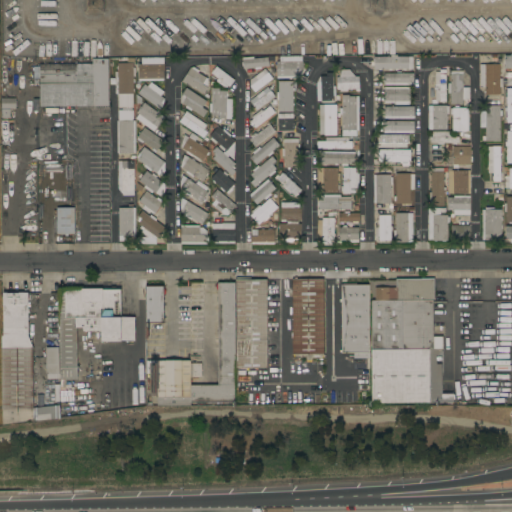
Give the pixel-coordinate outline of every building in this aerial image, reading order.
[(511,68),(511,54),(503,55),(503,69),(511,68)] [(373,69),(373,66),(370,66),(370,61),(373,61),(373,57),(390,57),(390,55),(396,55),(396,57),(412,57),(412,69),(373,69)] [(301,56),(301,61),(302,61),(302,69),(301,69),(301,76),(300,76),(299,78),(276,79),(276,61),(279,61),(279,56),(301,56)] [(137,64),(141,64),(141,61),(136,61),(136,59),(134,59),(134,58),(163,57),(164,71),(163,71),(163,79),(163,80),(140,81),(139,83),(135,83),(135,81),(138,81),(137,64)] [(260,67),(260,69),(254,70),(254,68),(242,69),(241,58),(253,57),(253,59),(267,57),(268,66),(260,67)] [(39,106),(38,64),(92,63),(92,59),(107,59),(108,106),(39,106)] [(132,67),(134,67),(134,76),(132,76),(132,79),(133,79),(134,83),(133,83),(133,94),(132,94),(132,108),(117,108),(117,94),(114,94),(114,72),(117,71),(116,63),(131,63),(131,60),(134,60),(135,63),(132,63),(132,67)] [(499,79),(501,78),(501,87),(499,87),(499,94),(484,95),(484,87),(479,87),(479,64),(492,64),(492,63),(496,63),(496,64),(499,64),(499,79)] [(182,81),(189,68),(190,68),(193,67),(198,71),(197,73),(207,79),(206,81),(207,81),(207,87),(203,93),(182,81)] [(233,80),(228,87),(227,86),(225,88),(224,87),(223,87),(215,81),(217,78),(210,73),(215,67),(233,80)] [(254,92),(249,86),(249,79),(264,69),(267,73),(268,72),(272,78),(254,92)] [(336,77),(338,77),(340,70),(348,69),(354,77),(358,77),(358,91),(354,91),(354,89),(351,89),(351,90),(349,90),(349,89),(346,89),(346,92),(339,92),(339,90),(336,90),(336,77)] [(445,102),(439,102),(439,100),(436,100),(436,103),(430,104),(430,100),(434,99),(434,72),(439,72),(439,70),(445,70),(445,102)] [(462,87),(468,87),(468,99),(469,99),(469,106),(462,106),(462,99),(462,104),(460,104),(460,105),(456,105),(456,104),(449,104),(449,93),(447,93),(447,83),(450,83),(449,71),(462,71),(462,87)] [(413,73),(413,85),(383,85),(382,73),(413,73)] [(333,100),(327,100),(327,98),(322,98),(322,83),(326,83),(326,76),(332,75),(333,100)] [(292,112),(277,112),(277,100),(275,100),(275,92),(277,92),(277,81),(292,81),(292,112)] [(137,93),(144,84),(147,86),(150,82),(163,91),(160,96),(163,98),(162,105),(159,109),(137,93)] [(256,110),(251,104),(252,104),(249,100),(261,91),(262,91),(270,85),(273,89),(270,91),(274,96),(256,110)] [(409,87),(409,89),(409,105),(394,105),(394,103),(384,103),(384,87),(409,87)] [(206,101),(204,104),(207,107),(205,110),(206,111),(202,117),(191,109),(190,111),(185,108),(186,106),(180,102),(180,97),(182,95),(181,94),(185,88),(206,101)] [(231,119),(223,119),(223,120),(220,120),(220,119),(218,119),(218,116),(211,116),(211,112),(208,112),(209,104),(211,104),(211,88),(219,88),(218,91),(226,91),(226,93),(227,93),(227,97),(226,97),(226,99),(231,99),(231,119)] [(358,130),(356,130),(356,136),(341,136),(341,114),(339,114),(339,108),(341,108),(341,100),(334,100),(334,96),(338,96),(338,97),(340,97),(340,95),(348,95),(348,96),(357,96),(358,130)] [(0,98),(15,98),(15,108),(8,108),(0,108),(0,98)] [(156,112),(156,111),(164,117),(157,127),(156,127),(153,132),(143,125),(141,128),(136,124),(138,121),(135,118),(138,114),(136,112),(143,102),(156,112)] [(254,128),(253,127),(252,128),(249,124),(250,123),(249,122),(252,119),(251,117),(260,110),(262,111),(269,106),(268,105),(270,103),(273,107),(271,108),(274,113),(254,128)] [(318,105),(336,105),(336,119),(339,119),(339,128),(336,128),(336,135),(323,135),(318,135),(318,105)] [(413,107),(413,119),(383,119),(383,106),(413,107)] [(427,106),(446,106),(448,106),(448,114),(446,114),(446,125),(449,125),(449,128),(446,128),(446,129),(427,129),(427,106)] [(468,131),(465,131),(465,132),(460,132),(460,131),(457,131),(457,132),(453,132),(453,131),(451,131),(451,115),(450,115),(450,109),(452,109),(452,108),(454,108),(454,106),(458,106),(458,108),(468,108),(468,131)] [(499,141),(485,141),(485,140),(482,140),(482,136),(484,136),(484,127),(479,127),(479,111),(484,111),(484,106),(499,106),(499,111),(501,111),(501,116),(499,116),(499,141)] [(0,108),(8,108),(8,117),(0,117),(0,108)] [(116,121),(117,121),(117,110),(132,110),(132,121),(135,121),(135,153),(133,153),(133,154),(118,154),(118,153),(116,153),(116,121)] [(178,122),(185,111),(206,125),(203,130),(206,132),(202,138),(178,122)] [(277,114),(292,113),(293,131),(277,131),(277,114)] [(0,119),(9,119),(10,146),(0,147),(0,119)] [(413,121),(413,131),(412,131),(412,133),(383,133),(383,121),(413,121)] [(254,147),(249,140),(251,138),(249,136),(254,132),(256,134),(269,124),(274,131),(254,147)] [(211,159),(215,154),(212,151),(216,147),(222,153),(223,151),(224,152),(226,150),(224,149),(223,151),(218,147),(219,145),(216,142),(214,144),(209,139),(210,138),(208,136),(217,126),(221,130),(223,129),(230,136),(229,137),(234,141),(234,142),(233,160),(228,156),(227,157),(235,164),(232,166),(234,168),(233,170),(234,171),(230,176),(211,159)] [(163,141),(155,153),(151,150),(152,148),(142,142),(141,143),(136,139),(137,138),(136,137),(143,127),(163,141)] [(428,143),(428,137),(431,137),(431,131),(448,131),(448,134),(451,134),(451,135),(454,135),(454,137),(458,137),(458,143),(428,143)] [(506,160),(505,160),(505,155),(506,155),(506,146),(504,146),(504,142),(506,142),(506,134),(502,134),(502,131),(511,131),(511,163),(506,163),(506,160)] [(208,151),(201,161),(192,155),(191,157),(185,152),(186,151),(180,147),(183,135),(188,137),(191,133),(197,137),(194,141),(208,151)] [(408,135),(408,143),(406,143),(406,148),(378,147),(378,135),(408,135)] [(255,165),(249,158),(253,154),(251,152),(258,147),(260,149),(272,138),(278,145),(271,151),(273,153),(268,157),(266,155),(255,165)] [(331,149),(326,149),(326,148),(316,148),(316,142),(325,141),(325,138),(347,138),(347,141),(351,141),(351,149),(331,149)] [(298,167),(283,168),(283,156),(281,156),(281,149),(283,149),(283,139),(297,139),(298,167)] [(500,182),(492,182),(492,173),(487,173),(487,146),(499,146),(500,182)] [(164,172),(160,177),(151,170),(149,171),(143,166),(144,165),(137,160),(138,158),(136,157),(143,147),(164,162),(164,172)] [(457,169),(452,169),(452,165),(445,165),(445,159),(440,159),(440,155),(444,155),(444,150),(451,150),(451,155),(452,155),(452,147),(469,147),(469,156),(471,156),(471,162),(470,162),(470,165),(457,165),(457,169)] [(409,150),(409,162),(407,162),(407,163),(401,163),(401,162),(377,162),(377,161),(372,161),(372,151),(377,151),(377,150),(409,150)] [(354,152),(354,164),(347,164),(347,166),(340,166),(340,164),(318,163),(318,151),(354,152)] [(191,159),(191,158),(194,160),(193,161),(198,164),(199,164),(201,165),(200,166),(201,167),(203,164),(208,167),(206,170),(208,171),(201,181),(193,176),(192,177),(184,173),(186,171),(179,167),(183,155),(191,159)] [(254,187),(249,182),(253,179),(249,174),(252,172),(251,170),(257,165),(258,167),(271,156),(275,161),(271,164),(275,169),(273,170),(275,171),(269,176),(268,175),(254,187)] [(133,195),(122,195),(117,189),(117,161),(133,161),(133,195)] [(511,195),(511,188),(508,189),(508,188),(503,188),(503,176),(505,176),(505,171),(502,171),(502,167),(511,167),(511,168),(511,195)] [(316,168),(337,168),(337,173),(339,173),(339,181),(337,181),(337,185),(338,185),(338,190),(337,190),(337,193),(316,193),(316,168)] [(358,189),(354,189),(354,193),(342,194),(342,191),(340,191),(340,186),(342,186),(342,168),(355,168),(355,172),(358,172),(358,189)] [(443,187),(445,187),(445,190),(443,190),(443,192),(444,192),(444,194),(443,194),(443,206),(428,207),(428,192),(430,192),(430,168),(442,168),(443,187)] [(224,191),(223,192),(218,188),(219,187),(215,183),(214,184),(211,181),(212,181),(210,178),(218,169),(222,172),(223,171),(227,175),(226,176),(234,183),(230,187),(232,189),(227,194),(224,191)] [(32,197),(15,198),(15,185),(16,185),(16,171),(31,170),(32,197)] [(140,179),(137,177),(139,173),(142,176),(146,171),(151,175),(152,173),(156,176),(155,178),(164,184),(164,192),(160,197),(155,193),(152,191),(150,194),(143,187),(144,186),(138,181),(140,179)] [(447,171),(469,171),(469,193),(447,194),(447,171)] [(300,190),(299,191),(299,193),(297,195),(295,195),(294,196),(290,192),(289,194),(281,186),(282,185),(276,179),(275,180),(273,178),(276,175),(277,176),(279,174),(280,174),(282,173),(300,190)] [(394,173),(409,173),(409,204),(394,204),(394,173)] [(207,192),(200,202),(190,196),(189,198),(183,194),(184,192),(179,188),(179,181),(182,175),(207,192)] [(372,175),(390,175),(390,177),(391,177),(391,185),(390,185),(390,203),(391,203),(392,213),(388,213),(388,204),(382,204),(382,203),(373,203),(372,175)] [(267,179),(275,188),(269,193),(271,195),(265,200),(263,198),(256,205),(249,197),(249,194),(267,179)] [(235,206),(226,215),(222,214),(212,206),(216,201),(210,196),(216,190),(235,206)] [(155,199),(157,197),(163,202),(154,213),(153,212),(152,214),(149,212),(148,214),(141,208),(143,205),(142,205),(141,205),(139,204),(140,203),(138,201),(145,191),(155,199)] [(335,209),(335,211),(327,211),(327,210),(317,210),(317,197),(319,197),(319,195),(339,195),(339,197),(341,197),(341,196),(345,196),(345,197),(350,197),(350,209),(335,209)] [(469,196),(469,215),(453,215),(453,210),(446,210),(447,197),(453,197),(453,196),(469,196)] [(207,214),(201,224),(191,219),(190,220),(184,216),(184,215),(179,212),(180,197),(207,214)] [(511,222),(511,223),(508,223),(508,222),(505,222),(505,212),(503,212),(503,203),(505,203),(505,197),(511,197),(511,222)] [(268,216),(269,217),(264,222),(262,220),(258,225),(249,216),(252,213),(251,211),(258,205),(260,207),(269,198),(270,199),(271,198),(273,200),(272,201),(277,207),(268,216)] [(285,220),(285,222),(280,222),(280,202),(296,202),(300,205),(300,220),(285,220)] [(481,210),(484,210),(484,207),(493,207),(493,210),(501,209),(501,240),(481,240),(481,210)] [(56,208),(74,208),(74,234),(67,234),(67,236),(64,236),(64,234),(56,234),(56,208)] [(118,208),(134,208),(134,237),(125,237),(125,241),(118,241),(118,208)] [(447,241),(427,241),(426,215),(427,215),(427,208),(440,208),(440,215),(447,215),(447,217),(449,217),(449,223),(447,223),(447,241)] [(164,228),(164,229),(161,233),(162,234),(158,239),(155,238),(155,244),(140,244),(136,244),(136,237),(147,237),(140,232),(142,230),(139,228),(140,226),(138,224),(141,219),(137,216),(141,211),(149,216),(150,215),(156,219),(155,221),(164,228)] [(359,213),(359,222),(357,222),(357,224),(351,224),(351,222),(350,222),(350,224),(345,224),(345,222),(342,222),(342,224),(338,224),(338,222),(337,222),(337,213),(359,213)] [(412,242),(394,243),(394,238),(393,238),(393,230),(394,230),(394,213),(412,213),(412,242)] [(390,226),(392,226),(392,230),(390,231),(390,241),(378,241),(378,237),(374,237),(374,228),(377,227),(377,224),(375,224),(375,220),(378,220),(377,215),(390,215),(390,226)] [(333,243),(320,243),(320,238),(316,238),(316,220),(321,220),(321,218),(333,218),(333,243)] [(300,244),(278,243),(278,223),(286,224),(286,221),(297,221),(297,224),(300,224),(300,244)] [(234,244),(211,244),(211,226),(209,226),(209,223),(212,223),(212,224),(221,223),(233,223),(234,244)] [(180,244),(180,225),(199,225),(199,227),(202,227),(206,231),(206,235),(209,236),(209,242),(206,242),(206,244),(180,244)] [(338,240),(338,227),(342,227),(342,225),(346,225),(346,227),(357,227),(357,242),(348,242),(348,240),(338,240)] [(450,226),(468,225),(469,241),(463,241),(463,243),(460,243),(460,241),(451,241),(450,226)] [(251,244),(251,242),(250,242),(250,236),(251,236),(251,229),(260,229),(260,228),(263,228),(263,230),(268,230),(268,229),(271,229),(271,230),(273,230),(274,244),(251,244)] [(432,336),(442,336),(442,350),(440,350),(440,357),(443,357),(443,361),(441,361),(441,373),(448,373),(448,377),(441,377),(441,398),(440,398),(440,402),(432,402),(432,398),(428,398),(428,403),(371,403),(370,350),(371,350),(370,300),(374,300),(374,288),(395,287),(395,279),(433,278),(434,300),(432,300),(432,336)] [(266,368),(251,368),(251,403),(238,403),(238,368),(235,368),(235,279),(266,279),(266,368)] [(291,279),(323,279),(323,354),(292,355),(291,279)] [(145,373),(145,360),(156,360),(156,361),(189,361),(189,363),(201,363),(201,377),(189,377),(190,385),(217,385),(217,283),(234,283),(234,402),(190,402),(190,406),(155,406),(155,373),(145,373)] [(163,323),(161,323),(161,329),(147,329),(146,326),(146,323),(144,323),(145,286),(162,286),(163,323)] [(58,289),(102,288),(102,290),(120,289),(120,317),(133,317),(134,340),(120,340),(120,341),(101,342),(100,331),(82,331),(82,327),(75,327),(76,367),(77,379),(59,379),(58,289)] [(189,292),(190,306),(200,305),(199,291),(189,292)] [(1,336),(2,336),(2,293),(26,293),(27,335),(32,348),(33,421),(1,424),(1,336)] [(347,329),(368,329),(369,405),(347,405),(347,329)] [(44,348),(57,347),(58,374),(58,378),(49,378),(49,379),(46,379),(46,374),(45,374),(44,348)]
